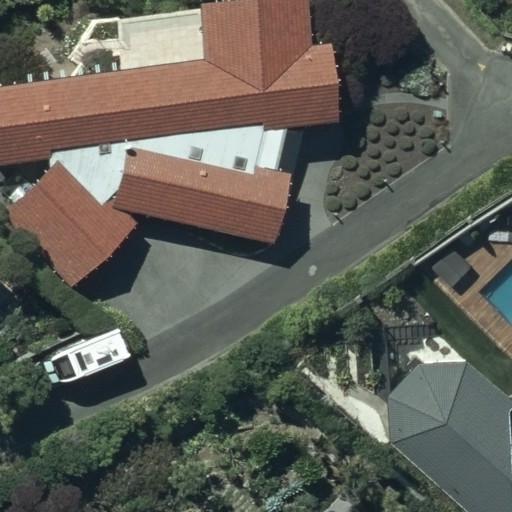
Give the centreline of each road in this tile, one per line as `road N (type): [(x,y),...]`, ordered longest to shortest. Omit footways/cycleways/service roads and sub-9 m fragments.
road 1 (residential): [(0,433),(225,324),(326,264),(511,128)]
road 2 (residential): [(410,0),(481,74),(511,87)]
